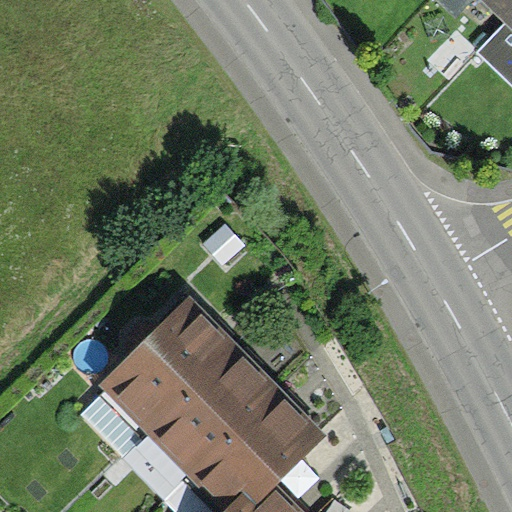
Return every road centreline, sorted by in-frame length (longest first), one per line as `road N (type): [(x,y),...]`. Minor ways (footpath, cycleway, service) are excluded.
road 1 (secondary): [(430,280),(354,153),(243,0)]
road 2 (secondary): [(511,441),(430,280)]
